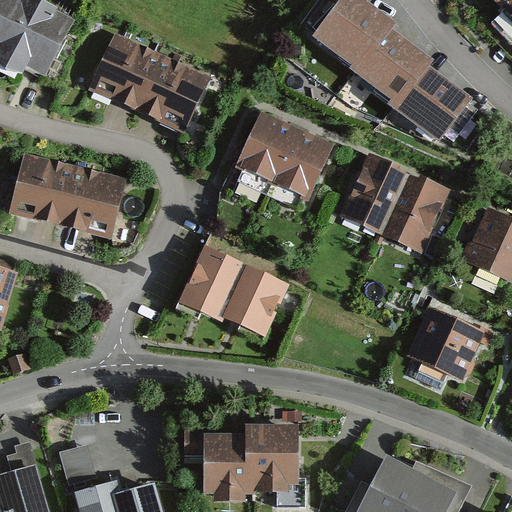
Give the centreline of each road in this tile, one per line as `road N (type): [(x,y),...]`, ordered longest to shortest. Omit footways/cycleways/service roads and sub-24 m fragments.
road 1 (residential): [(110,364),(191,366),(319,387),(445,422),(511,455)]
road 2 (residential): [(140,293),(175,214),(158,161),(0,114)]
road 3 (residential): [(140,293),(0,246)]
road 4 (residential): [(511,98),(409,0)]
